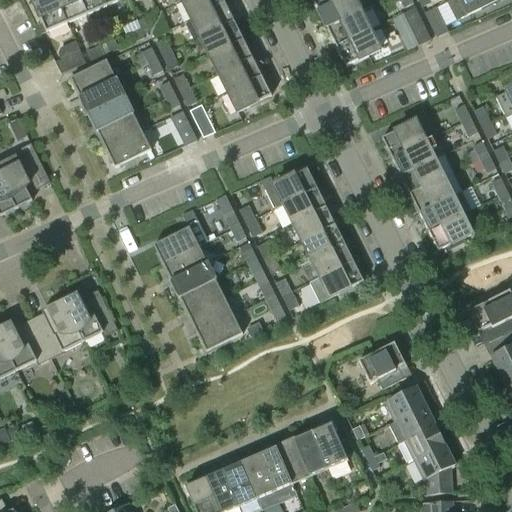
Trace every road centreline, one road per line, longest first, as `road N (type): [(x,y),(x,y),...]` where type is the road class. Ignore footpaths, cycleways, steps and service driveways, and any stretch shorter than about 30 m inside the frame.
road 1 (residential): [(510,493),(323,112)]
road 2 (residential): [(0,252),(323,112)]
road 3 (residential): [(323,112),(511,30)]
road 4 (residential): [(323,112),(267,0)]
